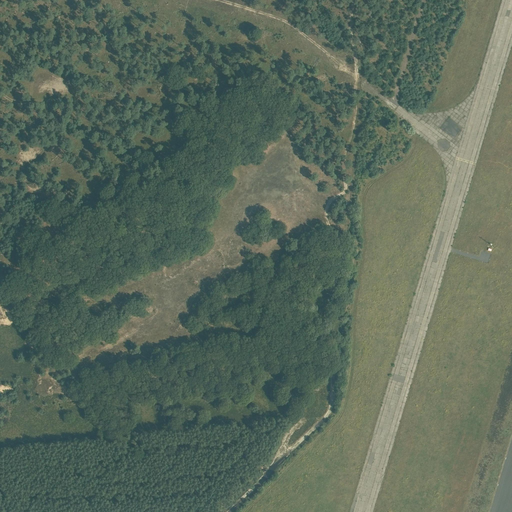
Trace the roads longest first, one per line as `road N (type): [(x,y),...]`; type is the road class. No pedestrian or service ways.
road 1 (track): [(0,444),(283,413),(300,376),(332,340),(329,291),(339,257),(326,214),(345,180),(355,102),(349,0)]
road 2 (track): [(211,0),(279,19),(349,70)]
